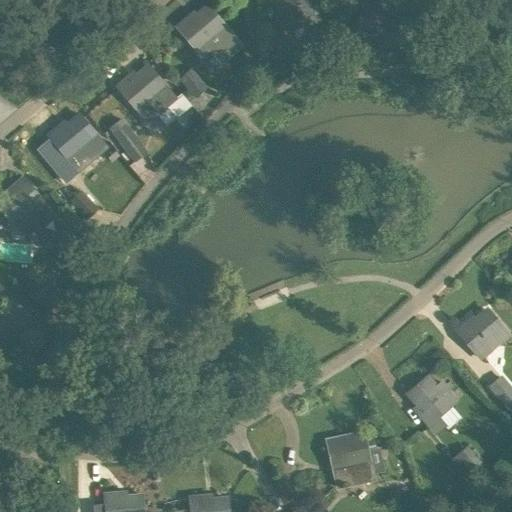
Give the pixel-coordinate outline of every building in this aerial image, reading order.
[(283,0),(284,6),(279,7),(281,23),(322,20),(320,1),(321,1),(320,0),(283,0)] [(363,0),(356,34),(405,45),(412,14),(400,11),(401,7),(371,0),(363,0)] [(232,54),(242,46),(232,35),(231,35),(208,8),(192,21),(190,18),(177,29),(201,57),(210,49),(222,63),(232,54)] [(267,44),(280,43),(279,30),(266,31),(267,44)] [(118,89),(142,117),(151,109),(153,112),(163,104),(156,95),(165,87),(149,69),(134,82),(131,78),(118,89)] [(191,71),(180,80),(196,98),(206,89),(191,71)] [(93,152),(86,143),(95,135),(79,116),(64,129),(61,126),(49,137),(75,168),(93,152)] [(121,119),(108,129),(134,164),(148,153),(121,119)] [(23,179),(0,198),(0,208),(27,241),(55,217),(23,179)] [(81,193),(71,202),(87,220),(97,210),(81,193)] [(30,295),(49,310),(63,293),(44,278),(30,295)] [(481,359),(499,344),(500,346),(509,337),(487,311),(472,324),(470,321),(457,332),(481,359)] [(511,390),(502,378),(491,388),(511,412),(511,390)] [(427,379),(408,395),(421,410),(418,412),(436,434),(445,426),(447,428),(459,418),(450,407),(457,401),(441,383),(435,388),(427,379)] [(327,441),(338,488),(373,480),(372,474),(383,471),(377,447),(366,449),(363,434),(327,441)] [(481,464),(466,447),(457,456),(471,472),(481,464)] [(447,463),(461,480),(469,474),(455,457),(447,463)] [(143,511),(142,496),(122,498),(121,494),(105,496),(106,506),(94,507),(94,511),(143,511)] [(228,511),(227,500),(207,502),(207,498),(190,499),(192,511),(184,511),(228,511)]
